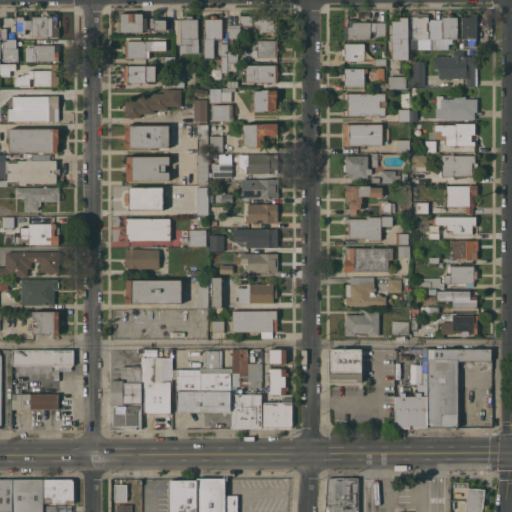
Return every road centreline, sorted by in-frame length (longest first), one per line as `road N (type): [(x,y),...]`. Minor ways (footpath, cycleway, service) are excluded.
road 1 (residential): [(307,0),(308,511)]
road 2 (residential): [(94,0),(95,511)]
road 3 (secondary): [(0,455),(378,454)]
